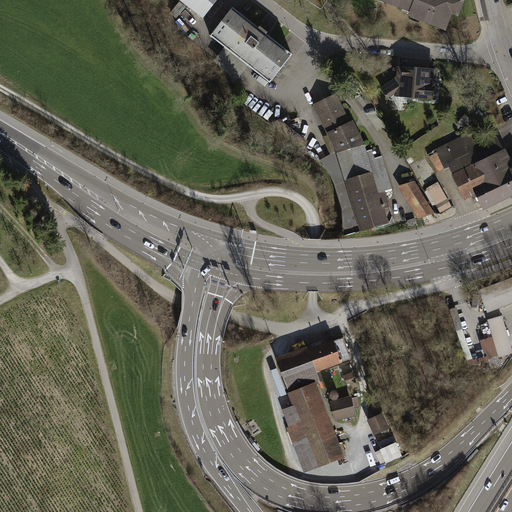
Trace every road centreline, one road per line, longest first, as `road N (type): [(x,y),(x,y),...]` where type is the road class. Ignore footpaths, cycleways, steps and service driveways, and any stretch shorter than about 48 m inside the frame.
road 1 (motorway): [(511,393),(413,481),(351,501),(310,501),(271,487),(238,457),(215,414),(208,358)]
road 2 (primary): [(511,218),(378,254),(302,256),(220,242)]
road 3 (track): [(56,210),(180,299),(271,326),(312,326)]
road 4 (track): [(247,196),(214,199),(176,187),(0,88)]
road 5 (primary): [(255,278),(397,277),(511,246)]
road 6 (residential): [(498,52),(340,41),(261,0)]
road 7 (primary): [(220,242),(135,208),(0,132)]
road 8 (motorway): [(192,305),(184,359),(191,418),(248,511)]
road 9 (track): [(312,326),(310,211),(280,192),(247,196)]
road 10 (motorway): [(71,191),(109,229),(167,266),(192,305)]
road 11 (primary): [(71,191),(143,239),(202,264)]
